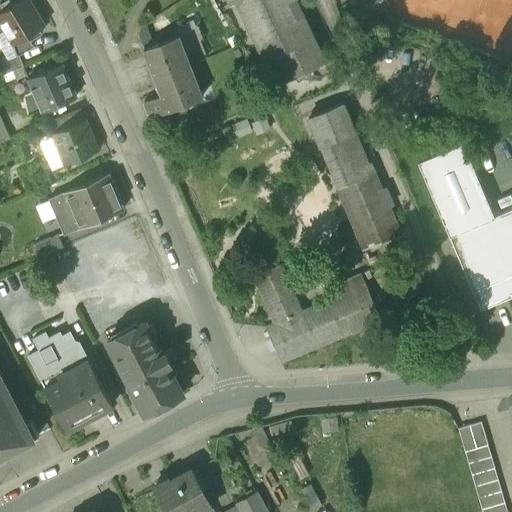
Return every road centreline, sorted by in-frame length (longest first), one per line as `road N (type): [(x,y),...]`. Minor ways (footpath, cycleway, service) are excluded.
road 1 (residential): [(237,401),(66,0)]
road 2 (residential): [(322,0),(475,379)]
road 3 (residential): [(237,401),(10,511)]
road 4 (residential): [(475,379),(237,401)]
